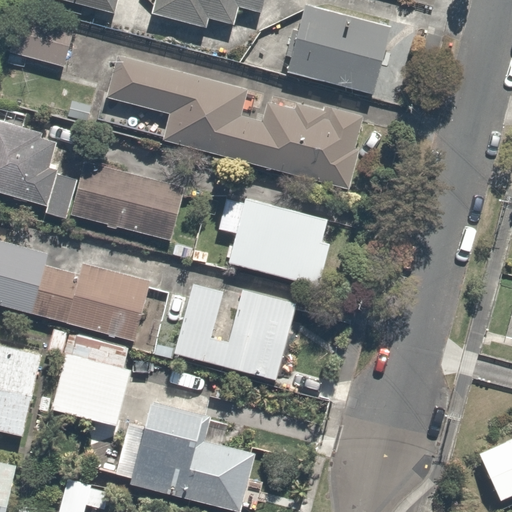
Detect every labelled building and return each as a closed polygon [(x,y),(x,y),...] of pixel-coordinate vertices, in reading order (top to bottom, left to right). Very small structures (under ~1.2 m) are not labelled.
[(65,0),(104,12),(107,0),(65,0)] [(259,0),(151,0),(148,11),(200,24),(203,10),(235,18),(238,3),(257,8),(259,0)] [(386,24),(300,0),(294,0),(276,65),(367,91),(386,24)] [(71,20),(13,6),(1,52),(60,66),(71,20)] [(241,83),(114,51),(104,93),(163,108),(155,141),(340,188),(360,109),(287,91),(284,104),(259,97),(254,119),(234,114),(241,83)] [(0,187),(42,201),(39,209),(56,214),(68,175),(50,169),(60,136),(20,123),(24,112),(0,104),(0,187)] [(178,184),(79,158),(66,212),(165,237),(178,184)] [(322,212),(222,190),(219,190),(210,228),(225,231),(219,257),(315,278),(324,235),(317,234),(322,212)] [(0,232),(0,300),(130,337),(146,279),(74,258),(70,272),(39,263),(44,245),(0,232)] [(272,373),(289,294),(290,291),(231,278),(228,290),(185,281),(170,351),(272,373)] [(0,426),(16,430),(36,350),(0,341),(0,426)] [(126,368),(62,350),(47,405),(111,422),(126,368)] [(106,473),(123,477),(233,505),(247,449),(202,438),(208,413),(137,395),(126,438),(116,435),(106,473)] [(511,490),(511,428),(472,449),(496,499),(511,490)] [(80,511),(89,479),(60,472),(49,511),(80,511)]
